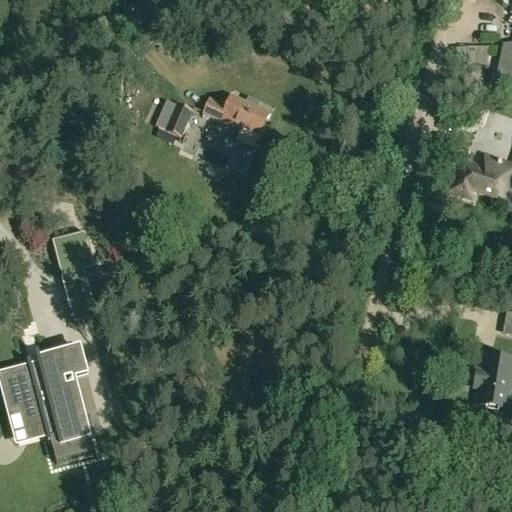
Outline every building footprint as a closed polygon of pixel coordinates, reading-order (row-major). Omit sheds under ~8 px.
[(511,47),(502,48),(496,76),(511,79),(511,47)] [(268,118),(230,100),(226,109),(210,102),(203,116),(231,129),(233,125),(259,138),(268,118)] [(177,108),(166,133),(180,139),(191,114),(177,108)] [(511,167),(484,157),(482,161),(463,153),(453,178),(451,177),(446,190),(469,199),(471,192),(502,203),(506,193),(511,194),(511,167)] [(511,314),(506,314),(502,336),(511,337),(511,314)] [(63,462),(84,456),(56,357),(37,363),(38,369),(10,377),(15,395),(8,397),(12,411),(19,409),(26,434),(53,426),(63,462)] [(511,374),(511,366),(483,362),(476,408),(506,412),(509,397),(511,397),(511,380),(511,381),(511,374)]
